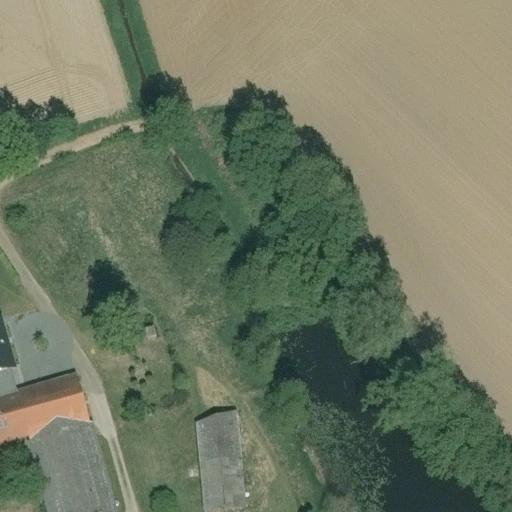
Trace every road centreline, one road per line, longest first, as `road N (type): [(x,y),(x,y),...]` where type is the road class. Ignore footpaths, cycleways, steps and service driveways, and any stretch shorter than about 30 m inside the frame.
road 1 (track): [(511,379),(492,361),(403,218),(306,102),(210,107),(73,146),(0,180)]
road 2 (track): [(134,511),(96,382),(0,237)]
